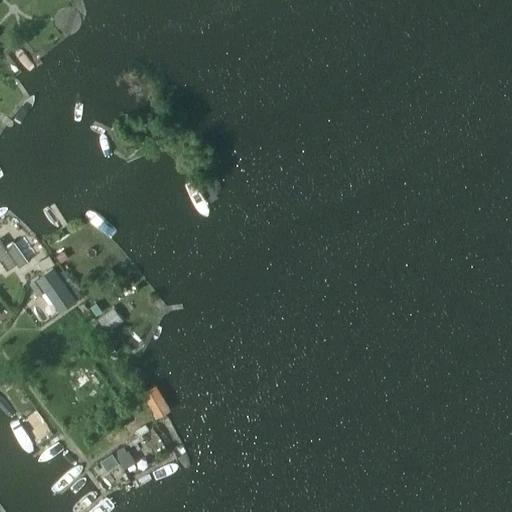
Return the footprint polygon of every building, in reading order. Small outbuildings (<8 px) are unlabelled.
[(6,245),(0,236),(0,257),(7,267),(16,261),(19,266),(28,259),(14,240),(6,245)] [(53,268),(30,283),(38,295),(45,291),(59,312),(76,301),(73,298),(80,293),(64,270),(57,274),(53,268)] [(85,373),(80,365),(67,374),(82,397),(103,384),(92,368),(85,373)] [(171,411),(157,383),(141,391),(155,419),(171,411)] [(116,459),(119,463),(124,471),(136,463),(128,451),(116,459)] [(107,471),(119,463),(116,459),(113,454),(101,461),(107,471)]
